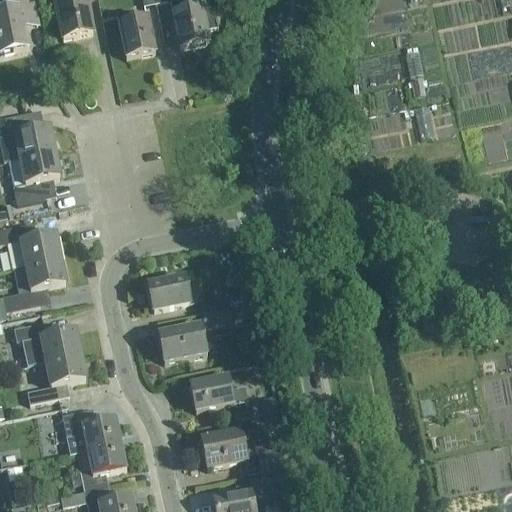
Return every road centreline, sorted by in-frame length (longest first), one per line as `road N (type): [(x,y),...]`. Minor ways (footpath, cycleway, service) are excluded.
road 1 (residential): [(342,511),(280,219)]
road 2 (residential): [(173,511),(156,438),(120,372),(109,286),(110,270),(127,252)]
road 3 (residential): [(280,219),(264,128),(270,63),(288,0)]
road 4 (residential): [(127,252),(280,219)]
road 5 (residential): [(127,252),(103,134)]
